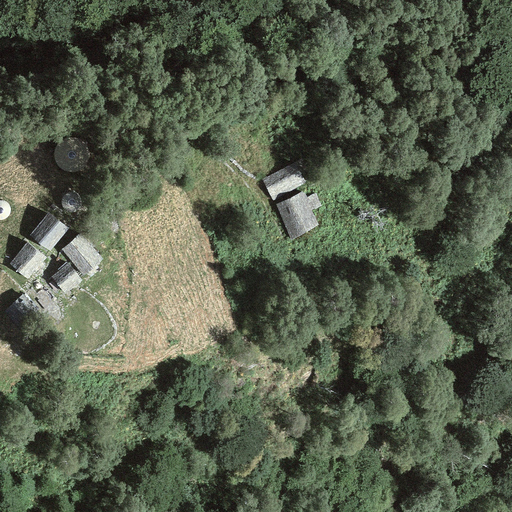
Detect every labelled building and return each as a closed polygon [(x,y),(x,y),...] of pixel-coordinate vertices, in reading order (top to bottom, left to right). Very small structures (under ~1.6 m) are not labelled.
[(294,159),(263,176),(271,191),(303,174),(294,159)] [(303,189),(278,200),(293,236),(318,225),(303,189)] [(51,245),(67,225),(49,210),(33,231),(51,245)] [(82,231),(63,246),(82,270),(101,255),(82,231)] [(44,253),(28,240),(10,262),(25,275),(44,253)] [(71,263),(52,275),(64,293),(82,281),(71,263)] [(26,288),(2,310),(25,335),(49,313),(26,288)]
